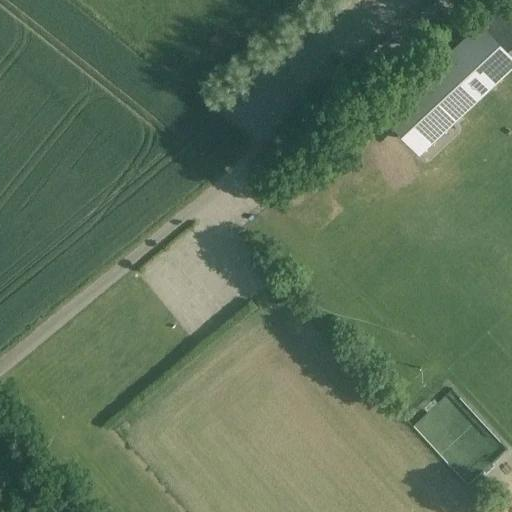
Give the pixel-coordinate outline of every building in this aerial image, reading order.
[(490,17),(450,55),(462,67),(473,56),(492,76),(511,57),(511,10),(502,0),(492,0),(483,9),(490,17)] [(450,55),(387,113),(413,141),(476,82),(462,67),(450,55)] [(359,143),(340,122),(332,130),(336,136),(350,151),(359,143)] [(350,151),(336,136),(328,143),(342,159),(350,151)] [(330,159),(316,143),(308,151),(322,167),(330,159)] [(322,167),(308,151),(299,159),(315,177),(324,169),(322,167)]
